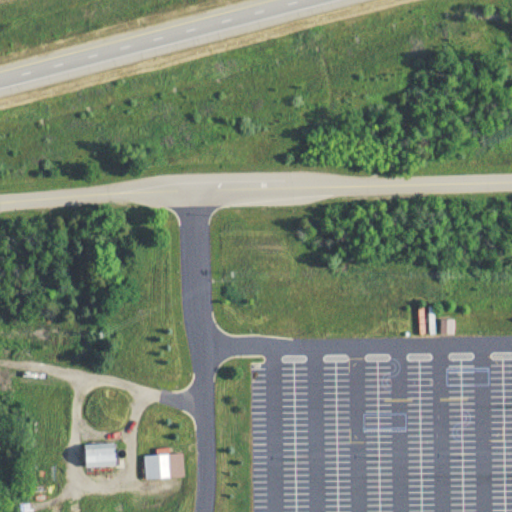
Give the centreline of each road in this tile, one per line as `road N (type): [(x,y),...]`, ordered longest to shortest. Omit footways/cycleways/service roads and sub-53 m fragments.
road 1 (residential): [(511,180),(0,202)]
road 2 (motorway): [(0,82),(311,0)]
road 3 (track): [(81,370),(72,461),(79,481),(104,484),(123,475),(140,383)]
road 4 (track): [(0,352),(205,399)]
